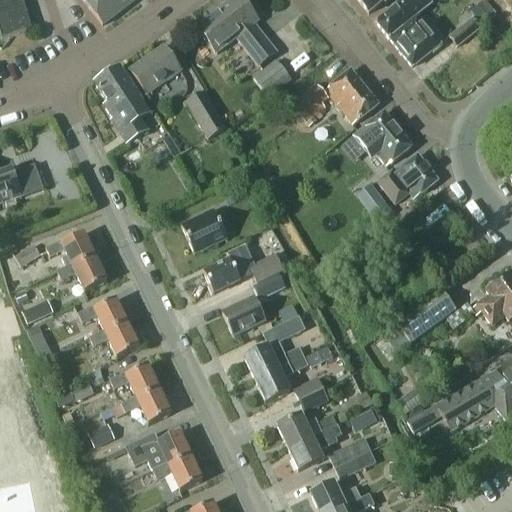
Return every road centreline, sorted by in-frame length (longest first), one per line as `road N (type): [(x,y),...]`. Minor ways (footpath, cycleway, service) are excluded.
road 1 (residential): [(256,511),(55,82)]
road 2 (residential): [(465,137),(415,114),(323,0)]
road 3 (residential): [(55,82),(180,0)]
